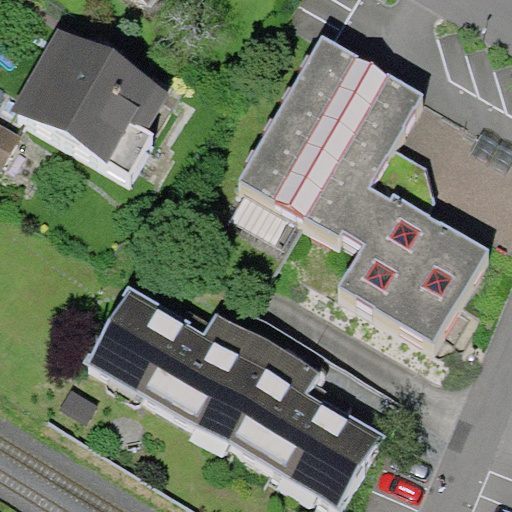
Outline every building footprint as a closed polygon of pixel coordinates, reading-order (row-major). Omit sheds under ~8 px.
[(131,0),(144,9),(150,0),(131,0)] [(165,97),(55,32),(11,111),(127,182),(153,139),(143,134),(165,97)] [(329,49),(317,41),(240,185),(301,225),(340,251),(344,239),(364,248),(334,298),(437,361),(490,255),(394,195),(388,202),(372,191),(423,101),(329,49)] [(23,139),(0,125),(0,172),(3,174),(23,139)] [(127,294),(82,367),(332,511),(342,511),(383,437),(306,400),(317,379),(214,318),(202,338),(127,294)]
